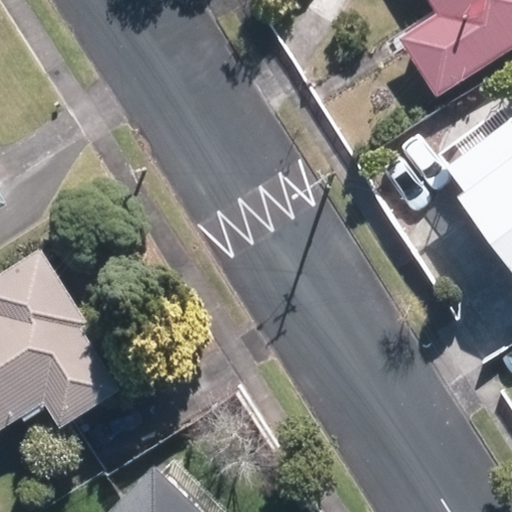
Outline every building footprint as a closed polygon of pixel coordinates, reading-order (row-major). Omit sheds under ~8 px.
[(511,37),(511,0),(434,0),(437,3),(397,29),(434,88),(511,37)] [(511,147),(465,183),(511,250),(511,147)] [(0,201),(13,193),(0,173),(0,201)] [(106,308),(60,236),(0,273),(0,289),(4,296),(0,298),(0,424),(59,386),(77,413),(138,372),(99,313),(106,308)] [(233,511),(170,453),(111,511),(233,511)]
